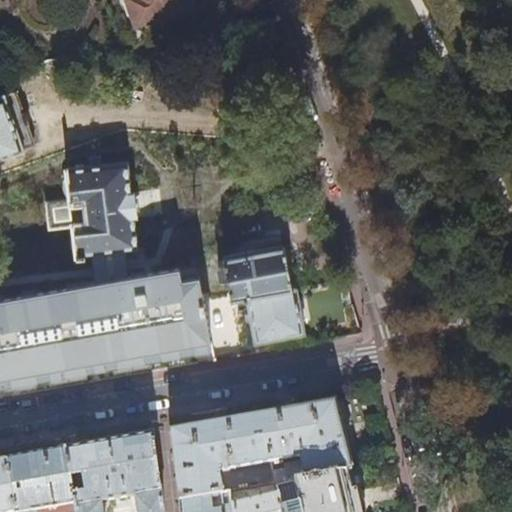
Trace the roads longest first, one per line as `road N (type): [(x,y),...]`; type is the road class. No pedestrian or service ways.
road 1 (residential): [(0,423),(393,354)]
road 2 (residential): [(282,0),(393,354)]
road 3 (residential): [(393,354),(433,511)]
